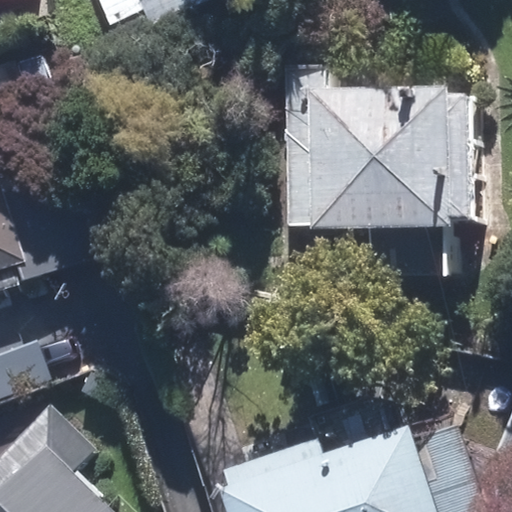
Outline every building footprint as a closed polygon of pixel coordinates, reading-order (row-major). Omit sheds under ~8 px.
[(146,0),(154,17),(193,0),(146,0)] [(292,94),(296,227),(481,221),(477,93),(462,94),(462,88),(292,94)] [(0,290),(120,252),(93,170),(32,190),(3,101),(0,101),(0,290)] [(45,336),(0,352),(0,400),(61,378),(45,336)] [(0,511),(118,511),(76,471),(101,446),(60,406),(0,467),(0,511)] [(233,492),(239,511),(449,511),(423,431),(337,458),(331,439),(239,469),(245,488),(233,492)]
